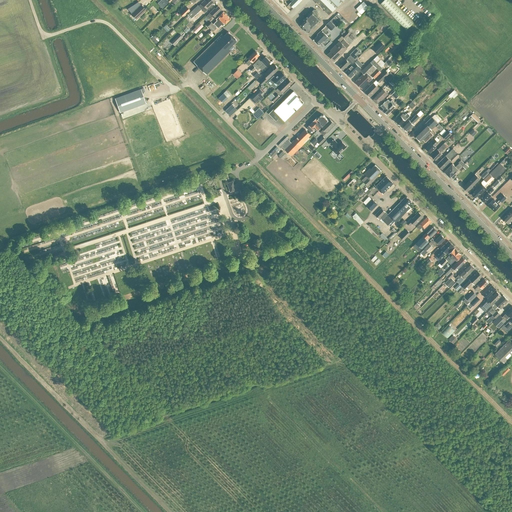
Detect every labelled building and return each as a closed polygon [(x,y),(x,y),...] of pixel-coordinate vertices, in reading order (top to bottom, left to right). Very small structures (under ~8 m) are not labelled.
[(212,4),(215,0),(204,0),(198,6),(198,5),(188,14),(192,18),(202,9),(204,12),(212,4)] [(301,0),(293,0),(289,4),(294,8),(301,0)] [(314,0),(328,13),(329,15),(337,7),(343,1),(343,0),(314,0)] [(392,0),(384,0),(380,4),(406,30),(414,22),(392,0)] [(362,13),(369,6),(364,1),(357,8),(362,13)] [(141,4),(131,13),(137,19),(146,10),(141,4)] [(183,15),(189,9),(185,5),(179,11),(183,15)] [(214,8),(206,16),(208,18),(209,18),(213,15),(214,17),(217,14),(217,13),(221,9),(218,6),(215,9),(214,8)] [(308,32),(322,19),(318,15),(319,14),(317,12),(317,11),(316,10),(315,10),(314,9),(304,19),(305,20),(301,25),(305,29),(305,30),(307,32),(308,32)] [(216,26),(227,15),(223,11),(216,19),(217,20),(214,24),(216,26)] [(222,26),(230,18),(227,15),(216,26),(218,28),(221,25),(222,26)] [(331,30),(335,26),(330,21),(326,25),(331,30)] [(200,22),(192,30),(196,33),(203,26),(200,22)] [(212,31),(216,27),(211,22),(207,25),(212,31)] [(328,37),(321,30),(317,34),(318,35),(314,39),(319,45),(323,41),(324,42),(328,37)] [(346,38),(351,33),(348,30),(342,35),(346,38)] [(237,40),(228,31),(223,36),(221,34),(193,62),(204,73),(206,75),(231,50),(232,50),(234,48),(234,47),(233,46),(232,44),(237,40)] [(334,61),(347,48),(346,48),(349,45),(344,39),(341,42),(340,41),(330,50),(331,51),(328,54),(334,61)] [(382,42),(374,50),(378,54),(386,46),(382,42)] [(250,59),(246,62),(249,65),(252,61),(253,62),(257,58),(257,57),(260,55),(256,51),(249,58),(250,59)] [(346,59),(339,65),(343,69),(346,67),(350,63),(349,62),(349,61),(351,63),(355,59),(350,55),(347,58),(347,59),(347,60),(346,59)] [(266,66),(271,62),(266,56),(262,60),(260,58),(253,65),(249,69),(252,71),(256,68),(258,70),(260,68),(261,66),(264,69),(266,66)] [(364,73),(355,82),(362,88),(373,77),(375,78),(381,72),(379,70),(382,67),(373,59),(361,71),(364,73)] [(345,71),(351,77),(354,74),(355,75),(362,68),(355,61),(349,67),(349,68),(345,71)] [(265,82),(279,69),(275,65),(272,68),(271,67),(263,75),(265,77),(259,82),(261,85),(265,82)] [(242,73),(238,69),(233,74),(237,78),(242,73)] [(389,73),(386,70),(365,91),(370,96),(379,88),(377,85),(384,78),(387,82),(393,75),(390,72),(389,73)] [(287,77),(282,72),(276,77),(274,76),(267,82),(270,86),(273,84),(276,87),(287,77)] [(289,85),(292,82),(289,79),(286,82),(285,81),(278,87),(278,88),(276,90),(281,95),(283,93),(290,86),(289,85)] [(376,94),(377,95),(373,98),(377,102),(381,99),(382,100),(388,93),(382,87),(376,94)] [(146,103),(140,89),(115,98),(120,112),(146,103)] [(260,89),(257,92),(250,98),(255,103),(259,99),(260,100),(263,98),(257,92),(260,89),(263,92),(260,89)] [(451,98),(457,92),(454,89),(448,95),(451,98)] [(298,95),(294,91),(288,96),(274,110),(273,109),(269,113),(276,120),(280,116),(285,121),(303,103),(299,99),(300,98),(298,96),(298,95)] [(223,103),(228,98),(224,93),(219,98),(223,103)] [(274,102),(280,96),(277,93),(271,99),(274,102)] [(388,99),(382,105),(385,108),(383,110),(387,113),(396,104),(392,99),(390,101),(388,99)] [(232,104),(226,110),(231,116),(237,109),(232,104)] [(400,125),(410,115),(408,112),(405,115),(403,113),(401,115),(401,116),(396,121),(398,123),(399,124),(400,125)] [(475,112),(471,116),(479,123),(482,119),(475,112)] [(410,120),(409,119),(403,126),(405,129),(406,130),(406,131),(407,131),(408,131),(415,125),(413,123),(420,117),(417,113),(410,120)] [(318,118),(317,117),(313,121),(307,127),(311,131),(315,127),(317,128),(315,129),(317,131),(322,126),(328,120),(323,115),(321,115),(318,118)] [(423,125),(425,128),(416,136),(420,140),(422,138),(426,142),(433,134),(430,131),(432,129),(438,123),(432,116),(423,125)] [(327,132),(335,124),(330,118),(328,120),(322,126),(324,128),(322,130),(320,132),(324,135),(327,132)] [(310,138),(309,137),(311,135),(305,129),(297,136),(298,137),(294,140),(291,142),(289,140),(290,139),(287,136),(278,145),(281,148),(283,146),(292,156),(305,143),(310,138)] [(448,130),(442,135),(446,140),(452,134),(448,130)] [(320,144),(326,139),(323,136),(318,140),(315,138),(311,142),(314,145),(318,141),(320,144)] [(338,154),(347,146),(341,140),(338,144),(334,139),(330,143),(334,148),(333,149),(338,154)] [(433,149),(433,150),(436,147),(434,146),(438,142),(435,139),(426,148),(430,152),(433,149)] [(444,143),(432,155),(436,160),(439,156),(440,156),(442,154),(441,152),(447,146),(444,143)] [(273,157),(278,152),(277,152),(280,149),(277,146),(270,154),(273,157)] [(451,161),(450,159),(457,152),(453,148),(437,164),(443,169),(451,161)] [(283,151),(278,155),(283,160),(288,155),(283,151)] [(450,176),(462,165),(463,166),(466,169),(468,167),(465,164),(464,162),(461,159),(459,162),(459,163),(456,166),(453,163),(445,171),(450,176)] [(504,164),(507,161),(504,159),(500,162),(489,173),(490,173),(484,179),(489,184),(494,178),(495,179),(506,168),(501,163),(502,162),(504,164)] [(377,175),(381,170),(375,164),(371,169),(370,168),(364,173),(368,177),(359,186),(363,190),(363,191),(362,190),(359,194),(361,196),(369,189),(366,187),(367,186),(365,184),(366,184),(368,186),(372,181),(372,182),(378,176),(377,175)] [(489,173),(491,171),(490,170),(489,168),(481,176),(484,178),(489,173)] [(475,174),(463,187),(465,188),(465,189),(466,190),(467,190),(468,191),(471,187),(472,187),(472,186),(480,179),(475,174)] [(383,193),(394,183),(386,176),(376,186),(383,193)] [(349,187),(356,180),(353,177),(346,184),(349,187)] [(498,180),(493,185),(496,188),(501,183),(498,180)] [(236,190),(234,185),(234,184),(233,185),(232,181),(231,182),(229,182),(227,183),(228,186),(229,186),(228,186),(230,192),(236,190)] [(477,189),(472,194),(475,197),(480,193),(481,194),(487,188),(481,182),(475,188),(477,189)] [(490,194),(494,189),(491,186),(483,194),(484,195),(481,198),(484,201),(488,197),(489,197),(491,195),(490,194)] [(502,202),(506,198),(503,194),(498,198),(500,200),(497,202),(494,199),(487,205),(490,208),(491,207),(494,211),(500,205),(498,204),(501,201),(502,202)] [(409,205),(413,202),(407,196),(406,196),(388,214),(381,208),(375,214),(379,219),(380,217),(388,225),(393,220),(394,221),(404,210),(406,212),(408,212),(412,208),(409,205)] [(371,211),(378,204),(372,198),(366,205),(371,211)] [(193,210),(191,211),(190,221),(187,224),(189,226),(188,229),(190,231),(196,232),(206,234),(213,229),(211,227),(211,224),(204,222),(204,223),(204,220),(206,220),(208,219),(208,215),(207,214),(208,210),(203,204),(201,203),(199,205),(202,206),(196,211),(193,210)] [(415,225),(423,217),(418,212),(413,217),(412,217),(407,222),(410,226),(413,223),(415,225)] [(364,222),(356,213),(353,216),(360,225),(364,222)] [(422,227),(424,229),(432,221),(427,216),(417,227),(420,229),(422,227)] [(431,236),(436,231),(435,230),(436,229),(435,228),(434,227),(433,227),(433,226),(416,243),(422,249),(429,242),(426,239),(430,235),(431,236)] [(393,228),(391,229),(394,232),(390,237),(392,239),(398,232),(396,230),(393,228)] [(404,240),(410,233),(407,230),(400,237),(404,240)] [(380,235),(386,241),(388,238),(382,233),(380,235)] [(439,244),(445,238),(441,234),(436,239),(434,238),(431,241),(436,245),(438,243),(439,244)] [(446,254),(454,246),(449,241),(441,248),(443,250),(442,252),(442,251),(438,255),(441,259),(446,253),(446,254)] [(429,243),(424,248),(428,252),(433,247),(429,243)] [(448,261),(458,251),(455,248),(449,254),(450,255),(446,259),(445,258),(440,263),(443,266),(448,261)] [(456,261),(462,255),(458,251),(448,261),(451,264),(455,260),(456,261)] [(450,268),(445,274),(447,276),(452,272),(453,271),(455,269),(455,270),(460,266),(461,267),(467,260),(466,260),(465,259),(462,256),(450,268)] [(425,268),(432,261),(429,258),(422,265),(425,268)] [(462,276),(472,266),(470,263),(466,267),(465,267),(464,268),(464,269),(459,274),(460,274),(456,278),(458,279),(459,278),(460,278),(462,276)] [(471,272),(475,268),(472,266),(462,276),(460,278),(459,278),(458,279),(460,282),(468,274),(470,274),(471,273),(471,272)] [(479,279),(482,276),(478,271),(475,274),(469,279),(457,291),(459,293),(462,290),(464,292),(473,283),(475,284),(479,280),(479,279)] [(449,287),(455,281),(451,277),(445,283),(449,287)] [(486,285),(488,283),(488,282),(488,281),(487,280),(486,280),(484,278),(478,284),(479,285),(475,289),(478,292),(482,288),(484,287),(485,287),(486,285)] [(487,298),(496,289),(492,284),(488,289),(487,288),(482,293),(487,298)] [(476,295),(477,295),(473,291),(468,296),(467,296),(466,298),(470,302),(476,295)] [(483,305),(487,309),(491,305),(492,305),(501,295),(497,291),(493,295),(492,294),(487,300),(487,301),(483,305)] [(504,305),(508,300),(503,295),(494,303),(495,303),(492,306),(496,309),(498,307),(500,309),(504,305)] [(473,306),(480,299),(477,296),(471,303),(473,306)] [(502,317),(500,315),(493,322),(499,328),(510,316),(511,317),(511,316),(511,305),(506,312),(506,313),(502,317)] [(511,319),(511,320),(510,320),(505,326),(504,325),(501,328),(504,331),(511,323),(511,319)] [(442,332),(448,337),(455,330),(449,324),(442,332)] [(454,344),(458,340),(455,337),(456,336),(454,334),(453,335),(453,334),(449,338),(454,344)] [(505,364),(511,356),(511,342),(509,339),(494,353),(505,364)] [(499,371),(503,375),(510,368),(506,364),(499,371)]
